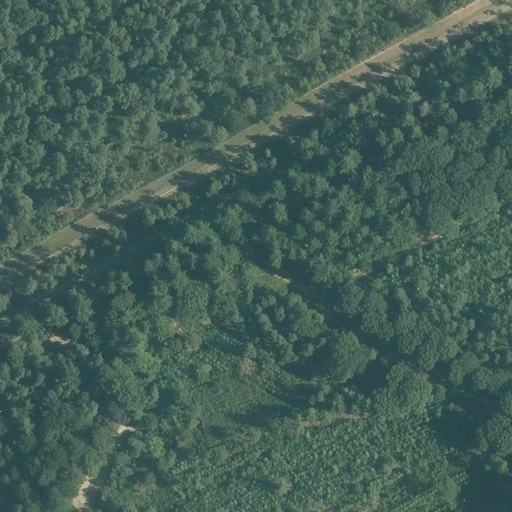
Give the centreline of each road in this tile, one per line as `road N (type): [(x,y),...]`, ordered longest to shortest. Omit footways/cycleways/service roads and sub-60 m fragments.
road 1 (tertiary): [(0,325),(511,45)]
road 2 (track): [(511,4),(0,284)]
road 3 (track): [(511,420),(198,217)]
road 4 (track): [(511,195),(322,299)]
road 5 (track): [(133,0),(93,33),(0,55)]
